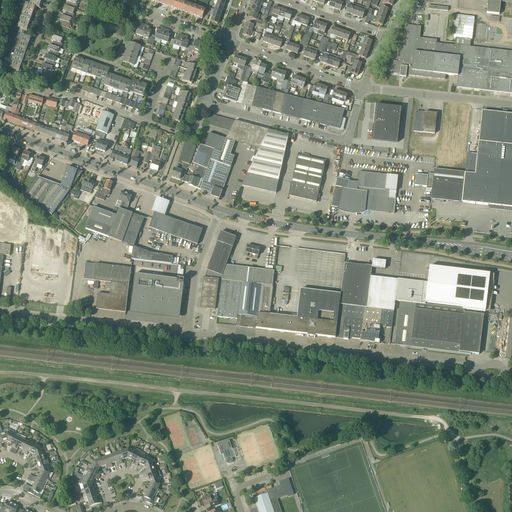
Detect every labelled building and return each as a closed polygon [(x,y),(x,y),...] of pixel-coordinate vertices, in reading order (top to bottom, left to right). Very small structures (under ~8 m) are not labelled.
[(67,7),(75,10),(76,10),(77,5),(78,0),(66,0),(66,1),(69,2),(67,7)] [(170,0),(168,6),(172,8),(179,10),(182,2),(175,0),(170,0)] [(255,0),(254,0),(253,6),(269,12),(271,6),(268,4),(267,8),(264,7),(265,5),(261,4),(262,2),(255,0)] [(334,9),(337,2),(332,0),(331,0),(329,7),(334,9)] [(346,0),(345,5),(348,6),(345,13),(351,15),(355,4),(350,2),(350,0),(346,0)] [(511,0),(487,0),(488,0),(487,0),(487,1),(488,1),(487,5),(486,5),(487,5),(486,13),(499,15),(501,2),(511,2),(511,52),(470,48),(471,40),(472,40),(474,17),(456,15),(454,38),(456,38),(455,46),(436,44),(436,43),(437,40),(419,38),(420,36),(421,27),(406,25),(404,46),(399,46),(398,56),(399,57),(399,59),(398,59),(397,62),(393,62),(393,66),(392,74),(397,74),(400,75),(400,77),(406,78),(406,75),(445,80),(445,75),(458,76),(457,88),(457,87),(471,89),(511,93),(511,0)] [(194,6),(190,5),(182,2),(179,10),(191,15),(194,6)] [(343,3),(337,2),(334,9),(340,11),(343,3)] [(217,4),(215,10),(222,13),(224,7),(217,4)] [(351,15),(357,17),(360,6),(355,4),(351,15)] [(64,16),(71,19),(72,19),(74,14),(73,14),(75,10),(67,7),(65,6),(63,11),(65,12),(64,16)] [(194,6),(191,15),(202,19),(206,10),(194,6)] [(258,14),(259,11),(265,13),(264,14),(267,15),(269,12),(253,6),(251,12),(258,14)] [(366,8),(360,6),(357,17),(362,19),(366,8)] [(272,14),(269,13),(266,23),(269,24),(272,17),(277,19),(278,16),(280,9),(274,7),(272,14)] [(379,12),(386,15),(388,9),(381,7),(379,12)] [(284,18),(286,11),(280,9),(278,16),(284,18)] [(220,18),(222,13),(215,10),(212,16),(220,18)] [(286,11),(284,18),(290,21),(292,13),(286,11)] [(264,26),(265,24),(265,23),(258,20),(260,15),(258,14),(251,12),(248,18),(255,20),(254,23),(264,26)] [(386,15),(379,12),(377,12),(375,17),(384,20),(386,15)] [(31,16),(22,13),(21,18),(29,21),(31,16),(32,17),(31,16)] [(61,15),(60,20),(62,21),(60,26),(69,29),(71,24),(70,24),(71,19),(64,16),(61,15)] [(300,27),(301,25),(304,17),(298,15),(295,22),(295,23),(295,25),(300,27)] [(375,17),(370,16),(368,15),(365,23),(368,24),(369,21),(370,18),(376,20),(375,23),(382,26),(384,20),(375,17)] [(220,18),(212,16),(210,21),(218,24),(220,18)] [(304,17),(301,25),(307,27),(310,19),(304,17)] [(315,21),(313,28),(313,29),(319,31),(321,23),(315,21)] [(23,30),(22,32),(27,34),(28,32),(27,31),(26,31),(27,26),(19,23),(17,28),(23,30)] [(254,26),(254,25),(247,23),(245,29),(252,32),(254,26)] [(327,25),(321,23),(319,31),(317,34),(323,36),(324,33),(325,33),(327,25)] [(136,34),(142,36),(146,25),(142,24),(140,28),(138,27),(137,30),(134,29),(132,35),(135,36),(136,34)] [(146,44),(149,45),(153,35),(150,34),(151,32),(149,31),(150,27),(146,25),(142,36),(148,38),(146,44)] [(329,37),(335,40),(338,29),(332,27),(329,37)] [(161,41),(165,30),(161,28),(160,32),(157,31),(156,36),(153,35),(149,45),(152,46),(155,39),(161,41)] [(250,38),(252,32),(245,29),(242,35),(250,38)] [(338,29),(335,40),(341,42),(342,39),(344,32),(338,29)] [(169,31),(165,30),(161,41),(167,43),(167,45),(170,46),(172,39),(169,38),(170,36),(168,35),(169,31)] [(27,34),(22,32),(19,40),(28,42),(30,38),(31,38),(27,37),(27,34)] [(272,34),(266,32),(262,42),(268,44),(272,34)] [(350,34),(344,32),(342,39),(348,41),(350,34)] [(272,34),(268,44),(274,46),(277,37),(278,36),(272,34)] [(173,45),(179,47),(183,36),(179,35),(178,39),(176,38),(175,40),(172,39),(170,46),(173,47),(173,45)] [(53,41),(52,46),(59,49),(60,49),(62,44),(61,44),(63,39),(53,36),(51,40),(53,41)] [(185,51),(188,52),(190,46),(188,45),(188,42),(186,41),(188,38),(183,36),(179,47),(186,50),(185,51)] [(277,37),(274,46),(280,48),(283,39),(277,37)] [(309,58),(312,49),(312,48),(307,46),(309,39),(306,38),(303,48),(305,49),(303,56),(309,58)] [(365,39),(363,45),(370,47),(372,41),(365,39)] [(193,47),(190,46),(188,52),(187,57),(190,58),(191,55),(193,55),(194,52),(198,54),(202,43),(196,40),(193,47)] [(128,48),(139,52),(141,47),(129,43),(128,48)] [(291,52),(294,45),(288,43),(285,50),(291,52)] [(318,52),(320,53),(323,44),(320,43),(318,50),(312,49),(309,58),(315,61),(318,52)] [(368,53),(370,47),(363,45),(359,43),(358,46),(362,48),(361,51),(368,53)] [(48,55),(56,58),(57,58),(59,53),(58,53),(59,49),(52,46),(49,45),(48,50),(50,51),(48,55)] [(300,47),(299,47),(294,45),(291,52),(297,54),(300,47)] [(139,52),(128,48),(126,52),(137,57),(139,52)] [(361,51),(359,57),(366,59),(368,53),(361,51)] [(137,57),(126,52),(124,57),(136,61),(137,57)] [(345,59),(347,55),(347,53),(344,52),(342,59),(338,57),(337,60),(334,59),(332,67),(338,69),(340,62),(344,64),(345,59)] [(45,65),(52,67),(54,68),(55,63),(54,62),(56,58),(48,55),(46,54),(44,59),(47,60),(45,65)] [(330,54),(329,57),(326,65),(332,67),(334,59),(335,56),(330,54)] [(329,57),(323,55),(320,62),(326,65),(329,57)] [(352,67),(360,70),(362,64),(357,62),(358,59),(352,57),(347,55),(345,59),(351,60),(350,63),(354,64),(352,67)] [(238,65),(241,58),(235,56),(232,63),(238,65)] [(72,69),(77,70),(81,59),(76,57),(72,69)] [(133,68),(134,66),(136,61),(124,57),(122,62),(130,65),(129,66),(133,68)] [(247,60),(241,58),(238,65),(241,66),(240,70),(243,71),(247,60)] [(77,70),(82,72),(86,61),(81,59),(77,70)] [(82,72),(86,74),(90,62),(86,61),(82,72)] [(86,74),(91,75),(95,64),(90,62),(86,74)] [(251,70),(258,73),(260,65),(254,62),(251,70)] [(43,64),(41,69),(43,70),(42,74),(50,78),(52,72),(51,72),(52,67),(45,65),(43,64)] [(91,75),(96,77),(100,66),(95,64),(91,75)] [(198,67),(194,66),(189,64),(187,70),(196,73),(198,67)] [(267,67),(260,65),(258,73),(264,75),(267,67)] [(96,77),(100,79),(104,67),(100,66),(96,77)] [(358,76),(360,70),(352,67),(350,66),(350,68),(348,72),(358,76)] [(110,69),(104,67),(100,79),(105,81),(108,74),(110,69)] [(268,74),(267,77),(265,83),(269,84),(271,77),(277,79),(280,71),(274,69),(272,75),(268,74)] [(194,78),(196,73),(187,70),(186,73),(182,72),(181,74),(185,75),(194,78)] [(283,94),(284,93),(288,81),(284,80),(286,74),(280,71),(277,79),(276,83),(282,85),(281,88),(282,89),(281,93),(283,94)] [(104,85),(109,87),(113,76),(108,74),(105,81),(104,85)] [(194,78),(185,75),(183,81),(192,84),(194,78)] [(109,87),(113,89),(118,77),(113,76),(109,87)] [(288,81),(284,93),(287,94),(290,88),(296,90),(297,86),(300,78),(293,76),(291,82),(288,81)] [(122,79),(118,77),(113,89),(118,90),(122,79)] [(237,82),(233,80),(227,78),(224,87),(226,88),(227,88),(227,87),(231,88),(232,87),(233,85),(235,86),(237,82)] [(300,78),(297,86),(303,89),(306,81),(300,78)] [(118,90),(123,92),(127,81),(122,79),(118,90)] [(129,91),(133,93),(137,82),(132,80),(132,82),(129,91)] [(129,91),(132,82),(127,81),(123,92),(128,94),(129,91)] [(138,95),(142,83),(137,82),(133,93),(138,95)] [(236,103),(252,107),(257,88),(247,86),(248,83),(243,82),(243,84),(242,84),(240,90),(236,103)] [(142,83),(138,95),(143,96),(147,85),(142,83)] [(312,92),(319,94),(321,86),(315,84),(312,92)] [(328,88),(321,86),(319,94),(325,96),(328,88)] [(240,90),(232,87),(231,88),(227,87),(227,88),(226,88),(223,98),(236,103),(240,90)] [(252,107),(261,110),(266,90),(257,88),(252,107)] [(271,112),(276,93),(266,90),(261,110),(271,112)] [(338,101),(341,93),(335,91),(332,99),(338,101)] [(180,98),(189,101),(191,94),(191,95),(182,92),(180,98)] [(271,112),(281,115),(286,95),(276,93),(271,112)] [(341,93),(338,101),(344,103),(347,95),(341,93)] [(37,104),(39,97),(30,95),(28,101),(37,104)] [(305,101),(287,96),(286,95),(281,115),(300,120),(305,101)] [(189,101),(180,98),(178,103),(188,107),(188,106),(187,106),(189,101)] [(48,99),(46,105),(56,108),(58,101),(48,99)] [(66,102),(64,108),(68,109),(68,107),(73,108),(75,101),(71,99),(69,103),(66,102)] [(75,101),(73,108),(72,112),(77,114),(81,106),(75,104),(76,101),(75,101)] [(300,120),(310,122),(315,103),(305,101),(300,120)] [(12,108),(13,108),(11,113),(12,114),(11,115),(6,113),(3,120),(11,123),(16,109),(18,105),(14,103),(12,108)] [(185,112),(187,106),(188,107),(178,103),(176,109),(186,112),(185,112)] [(334,108),(325,105),(315,103),(310,122),(329,127),(334,108)] [(373,124),(372,140),(397,143),(401,111),(401,108),(376,105),(374,123),(373,123),(373,124)] [(81,106),(78,114),(89,118),(90,116),(92,110),(81,106)] [(92,110),(90,116),(100,120),(103,112),(92,108),(92,110)] [(329,127),(339,130),(344,110),(341,110),(334,108),(329,127)] [(19,126),(22,118),(23,115),(22,115),(20,118),(19,117),(20,114),(18,113),(19,110),(16,109),(11,123),(19,126)] [(186,112),(176,109),(174,114),(184,118),(183,117),(185,112),(186,112)] [(417,111),(416,122),(415,122),(414,127),(423,128),(422,133),(435,134),(437,114),(417,111)] [(511,114),(482,111),(477,159),(467,157),(467,153),(465,173),(462,203),(511,208),(511,114)] [(96,131),(104,134),(107,135),(114,116),(103,112),(100,120),(98,124),(96,131)] [(184,118),(174,114),(172,120),(181,123),(183,118),(184,118)] [(19,126),(34,131),(37,124),(36,124),(37,121),(33,119),(32,122),(22,118),(19,126)] [(225,139),(235,142),(260,148),(269,130),(235,121),(232,126),(230,131),(225,139)] [(34,131),(49,137),(52,129),(40,125),(37,124),(34,131)] [(52,129),(49,137),(55,139),(57,131),(59,127),(56,125),(57,125),(53,124),(52,129)] [(55,139),(61,141),(67,125),(64,124),(60,132),(57,131),(55,139)] [(70,126),(67,125),(61,141),(67,143),(70,136),(68,135),(70,131),(68,130),(70,126)] [(72,141),(80,143),(84,132),(76,129),(72,141)] [(260,148),(241,186),(276,194),(289,136),(269,130),(260,148)] [(84,132),(80,143),(87,146),(91,135),(84,132)] [(219,151),(224,142),(225,139),(209,133),(204,146),(200,145),(199,147),(196,146),(190,162),(208,169),(211,160),(214,150),(219,151)] [(95,149),(105,152),(107,145),(102,143),(105,135),(101,134),(95,149)] [(219,198),(231,167),(234,157),(230,155),(235,142),(225,139),(224,142),(219,151),(214,150),(211,160),(208,169),(204,179),(200,190),(211,194),(211,195),(219,198)] [(190,162),(196,146),(185,142),(178,161),(183,163),(181,171),(174,169),(171,177),(179,179),(182,172),(186,173),(188,168),(189,168),(190,162)] [(119,162),(126,144),(122,143),(121,147),(122,147),(119,154),(114,152),(111,159),(119,162)] [(130,158),(129,157),(132,148),(128,147),(128,145),(126,144),(119,162),(127,165),(130,158)] [(146,153),(144,158),(143,163),(148,164),(151,155),(153,148),(148,147),(147,153),(146,153)] [(9,159),(12,160),(16,161),(20,150),(13,148),(12,152),(11,151),(9,155),(10,155),(9,159)] [(160,151),(153,148),(151,155),(158,157),(160,151)] [(138,152),(135,151),(134,150),(131,158),(132,159),(130,166),(136,168),(139,161),(136,160),(138,152)] [(24,152),(20,164),(18,163),(15,169),(20,171),(22,166),(24,167),(25,167),(26,166),(28,162),(31,154),(24,152)] [(316,203),(317,202),(317,198),(319,198),(320,195),(318,195),(326,161),(297,155),(288,197),(289,197),(289,196),(316,202),(316,203)] [(37,157),(33,168),(33,169),(32,171),(35,172),(38,165),(42,166),(45,159),(37,157)] [(157,164),(153,162),(150,169),(157,172),(161,161),(158,160),(157,164)] [(189,168),(188,168),(193,173),(194,173),(193,176),(197,177),(196,179),(198,180),(196,188),(198,189),(200,190),(204,179),(208,169),(190,162),(189,168)] [(24,196),(38,206),(52,216),(65,197),(68,194),(73,186),(82,172),(67,167),(61,186),(37,177),(24,196)] [(462,203),(465,173),(434,170),(433,174),(431,190),(431,195),(430,200),(462,203)] [(357,182),(349,181),(337,179),(331,206),(337,208),(339,208),(339,209),(344,211),(349,212),(354,213),(359,213),(364,212),(364,211),(394,214),(395,199),(398,177),(387,176),(359,172),(357,182)] [(196,179),(197,177),(193,176),(194,173),(193,173),(188,177),(184,175),(182,182),(189,184),(188,185),(196,188),(198,180),(196,179)] [(415,186),(426,187),(426,189),(431,190),(433,174),(428,174),(428,176),(416,175),(415,186)] [(81,191),(84,192),(90,194),(92,189),(94,184),(92,183),(92,182),(87,180),(87,181),(84,180),(82,186),(81,191)] [(107,181),(104,189),(101,187),(94,197),(104,201),(108,190),(110,191),(113,184),(112,183),(111,182),(110,182),(107,181)] [(132,196),(126,194),(121,192),(118,201),(122,202),(119,209),(126,212),(132,196)] [(157,197),(152,211),(165,215),(170,201),(157,197)] [(88,207),(86,210),(84,212),(72,230),(84,239),(87,235),(85,234),(84,235),(77,230),(83,221),(84,218),(92,207),(89,206),(88,207)] [(85,229),(108,238),(117,216),(93,207),(89,220),(85,229)] [(119,209),(117,216),(108,238),(122,243),(132,215),(133,215),(133,214),(126,212),(119,209)] [(154,212),(154,213),(149,227),(162,232),(167,218),(154,213),(155,213),(154,212)] [(144,218),(133,214),(133,215),(132,215),(122,243),(133,247),(134,247),(144,218)] [(162,232),(197,245),(197,244),(202,231),(182,224),(182,223),(167,218),(162,232)] [(217,242),(233,248),(236,237),(236,238),(232,236),(232,237),(228,236),(229,235),(221,232),(219,236),(217,242)] [(212,256),(227,262),(233,248),(217,242),(212,256)] [(0,265),(2,266),(3,255),(10,256),(11,245),(1,244),(0,252),(0,265)] [(253,247),(247,246),(245,253),(246,253),(245,256),(247,257),(248,253),(252,254),(253,247)] [(152,262),(153,254),(134,247),(133,247),(132,260),(152,262)] [(253,247),(252,254),(255,255),(254,259),(257,259),(258,256),(260,249),(253,247)] [(173,257),(153,254),(152,262),(172,265),(173,257)] [(222,276),(227,262),(212,256),(207,270),(222,276)] [(373,260),(372,266),(372,268),(385,270),(386,262),(373,260)] [(94,281),(99,281),(105,282),(129,285),(131,268),(86,263),(84,279),(94,281)] [(339,305),(364,307),(367,308),(370,282),(372,268),(372,266),(370,266),(367,266),(365,266),(351,264),(345,264),(344,269),(341,295),(339,305)] [(241,283),(261,285),(272,286),(274,271),(249,268),(248,268),(227,265),(222,280),(221,280),(221,281),(241,283)] [(395,301),(400,302),(424,305),(464,309),(485,312),(489,313),(494,275),(429,267),(429,269),(427,269),(426,272),(429,272),(427,283),(415,282),(415,280),(413,280),(411,280),(411,281),(398,279),(397,285),(395,301)] [(204,278),(219,280),(221,280),(222,276),(207,270),(204,278)] [(131,306),(180,312),(183,286),(184,281),(177,280),(135,274),(131,306)] [(221,281),(221,280),(219,280),(204,278),(200,308),(215,310),(215,309),(218,310),(221,281)] [(217,317),(237,319),(237,314),(241,283),(221,281),(218,310),(217,317)] [(106,289),(111,290),(110,295),(98,293),(96,310),(96,309),(125,312),(125,313),(126,313),(129,285),(105,282),(105,289),(106,289)] [(394,311),(395,301),(397,285),(370,282),(367,308),(394,311)] [(243,327),(256,329),(261,285),(241,283),(237,314),(237,319),(236,326),(240,327),(240,326),(244,326),(243,327)] [(339,305),(341,295),(300,289),(296,319),(270,315),(273,286),(272,286),(261,285),(256,329),(295,334),(296,335),(295,335),(295,336),(298,335),(301,336),(303,337),(303,336),(304,335),(308,335),(308,337),(307,337),(308,337),(311,337),(314,338),(315,338),(314,337),(315,336),(335,338),(337,323),(339,305)] [(479,355),(479,352),(483,316),(464,313),(464,309),(424,305),(400,302),(395,345),(470,355),(470,354),(479,355)] [(352,338),(360,339),(363,320),(364,307),(339,305),(337,323),(335,338),(348,340),(349,336),(353,336),(352,338)] [(363,320),(360,339),(360,341),(379,344),(380,339),(378,339),(380,327),(392,328),(394,311),(367,308),(364,307),(363,320)] [(1,435),(4,443),(7,442),(8,429),(2,431),(0,425),(0,433),(1,435)] [(8,429),(7,442),(11,443),(15,436),(16,433),(14,432),(13,432),(13,431),(8,429)] [(16,433),(15,436),(11,443),(13,445),(12,448),(14,449),(19,438),(21,436),(16,433)] [(19,438),(14,449),(17,450),(18,447),(21,448),(24,441),(19,438)] [(232,462),(233,461),(232,458),(229,450),(232,449),(229,440),(217,445),(221,455),(223,454),(225,461),(225,460),(226,463),(227,464),(229,464),(231,463),(232,462)] [(24,454),(29,443),(24,441),(21,448),(23,449),(21,452),(24,454)] [(30,441),(29,443),(24,454),(27,455),(28,452),(30,453),(35,443),(30,441)] [(35,443),(30,453),(31,453),(34,455),(41,448),(36,446),(38,443),(35,442),(35,443)] [(121,452),(124,459),(128,458),(128,449),(123,451),(122,447),(120,448),(121,452)] [(35,458),(46,455),(47,455),(46,452),(43,453),(41,448),(34,455),(35,458)] [(133,451),(128,449),(128,458),(131,460),(136,449),(134,448),(133,451)] [(132,464),(135,465),(140,455),(141,451),(136,449),(131,460),(133,461),(132,464)] [(116,453),(111,455),(114,463),(116,462),(117,465),(120,465),(116,453)] [(141,465),(145,466),(151,460),(147,458),(148,455),(146,454),(145,457),(141,465)] [(35,458),(34,459),(34,461),(33,462),(34,465),(45,461),(48,460),(46,455),(35,458)] [(103,467),(101,459),(100,455),(97,456),(98,459),(94,461),(100,468),(103,467)] [(141,465),(145,457),(140,455),(135,465),(137,467),(139,464),(141,465)] [(106,457),(101,459),(103,467),(106,466),(107,469),(110,468),(106,457)] [(145,466),(146,470),(154,468),(157,466),(156,464),(153,465),(151,460),(145,466)] [(100,468),(94,461),(91,466),(88,464),(87,466),(98,471),(100,468)] [(47,466),(39,469),(40,472),(49,473),(48,468),(51,467),(50,464),(47,466)] [(85,471),(88,473),(99,478),(100,475),(97,474),(98,471),(87,466),(85,471)] [(144,476),(155,472),(154,468),(146,470),(147,473),(143,474),(144,476)] [(161,478),(168,476),(167,468),(160,470),(161,478)] [(148,478),(149,480),(161,476),(159,471),(155,472),(144,476),(145,479),(148,478)] [(47,478),(49,473),(40,472),(38,476),(46,480),(49,481),(50,479),(47,478)] [(79,484),(82,484),(91,485),(93,481),(86,477),(78,473),(76,473),(74,476),(81,479),(78,483),(79,484)] [(88,473),(86,477),(93,481),(94,479),(98,480),(99,478),(88,473)] [(44,485),(46,480),(38,476),(37,478),(34,477),(33,479),(44,485)] [(160,480),(159,481),(158,480),(161,479),(161,476),(149,480),(150,480),(151,484),(160,485),(162,484),(163,483),(162,481),(160,480)] [(44,485),(33,479),(32,482),(35,483),(34,486),(41,489),(44,485)] [(288,494),(289,497),(293,495),(287,479),(279,482),(280,486),(285,484),(288,494)] [(84,489),(81,490),(82,493),(85,492),(93,489),(91,485),(82,484),(84,489)] [(158,489),(160,485),(151,484),(149,488),(149,487),(149,488),(156,491),(160,493),(161,491),(158,489)] [(280,511),(276,498),(288,494),(285,484),(280,486),(266,491),(273,511),(280,511)] [(41,489),(34,486),(32,488),(29,487),(28,489),(29,490),(27,493),(40,499),(41,495),(39,494),(41,489)] [(154,496),(156,491),(149,488),(148,490),(145,488),(143,491),(154,496)] [(158,498),(154,496),(143,491),(142,494),(145,495),(144,497),(148,499),(146,502),(153,505),(154,502),(156,503),(158,498)] [(273,511),(266,491),(253,496),(257,507),(249,510),(249,511),(273,511)] [(87,496),(89,502),(96,499),(96,496),(99,495),(98,492),(87,496)] [(218,505),(216,500),(215,500),(213,495),(210,496),(206,498),(206,497),(205,496),(203,497),(202,498),(203,499),(202,499),(204,506),(210,504),(211,508),(218,505)] [(97,501),(96,499),(89,502),(90,507),(102,503),(101,500),(97,501)] [(3,505),(0,511),(6,511),(7,511),(9,511),(14,504),(8,502),(6,507),(3,505)]
